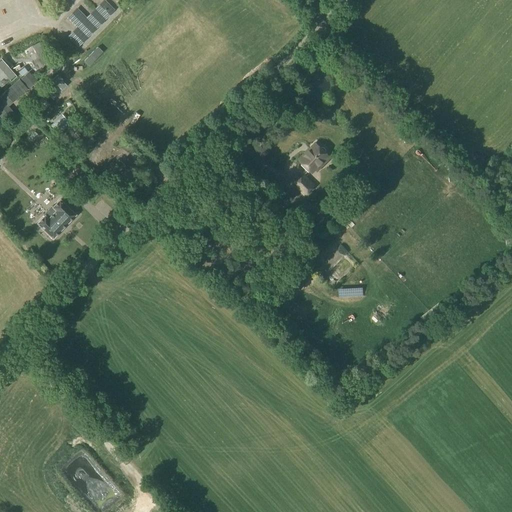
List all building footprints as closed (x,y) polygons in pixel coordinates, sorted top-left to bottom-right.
[(77,47),(114,10),(104,1),(86,19),(77,9),(67,19),(77,28),(68,37),(77,47)] [(132,18),(136,22),(144,15),(140,11),(132,18)] [(125,38),(129,34),(118,22),(113,26),(125,38)] [(32,59),(34,63),(45,57),(40,46),(34,48),(38,57),(32,59)] [(0,82),(3,86),(9,80),(11,82),(16,77),(0,59),(0,69),(6,76),(0,81),(0,82)] [(28,71),(20,78),(29,88),(37,81),(28,71)] [(53,88),(61,83),(57,77),(50,82),(53,88)] [(0,117),(6,124),(16,115),(8,106),(28,90),(19,80),(4,93),(0,96),(0,117)] [(54,110),(42,98),(38,102),(44,109),(38,115),(43,121),(54,110)] [(61,115),(49,126),(58,135),(70,125),(61,115)] [(85,132),(71,146),(81,155),(95,141),(85,132)] [(415,143),(414,134),(403,135),(404,144),(415,143)] [(311,173),(328,156),(316,144),(299,160),(311,173)] [(98,151),(89,161),(97,168),(106,158),(98,151)] [(131,173),(136,168),(121,154),(116,159),(123,165),(108,181),(114,186),(128,170),(131,173)] [(456,174),(448,175),(449,183),(457,182),(456,174)] [(305,195),(314,186),(304,176),(295,185),(305,195)] [(91,199),(96,194),(90,188),(85,193),(91,199)] [(44,215),(36,224),(53,240),(77,215),(60,199),(51,208),(54,211),(48,218),(44,215)] [(347,257),(329,274),(336,282),(355,265),(347,257)] [(312,271),(322,267),(319,258),(309,262),(312,271)] [(301,291),(314,275),(302,264),(288,279),(301,291)] [(362,284),(340,286),(340,294),(362,293),(362,284)] [(443,309),(438,302),(420,316),(425,323),(443,309)]
